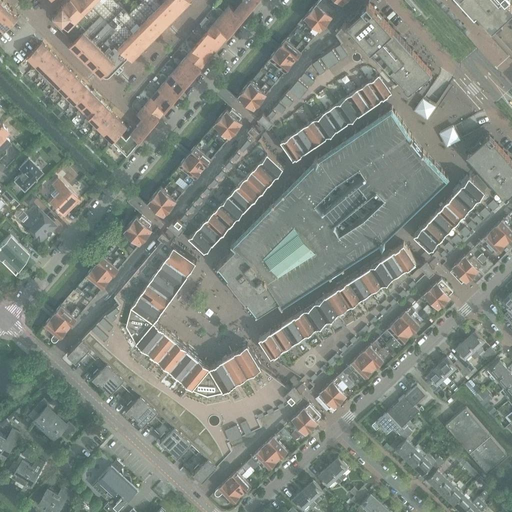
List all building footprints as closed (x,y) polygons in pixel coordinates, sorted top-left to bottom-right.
[(81,0),(68,0),(67,2),(81,16),(89,8),(81,0)] [(174,0),(163,0),(162,2),(176,16),(183,9),(174,0)] [(189,0),(174,0),(183,9),(191,1),(189,0)] [(242,0),(241,1),(250,9),(253,6),(257,0),(242,0)] [(270,126),(271,124),(293,157),(299,153),(346,120),(376,100),(392,88),(379,70),(383,68),(396,83),(400,79),(410,90),(432,70),(369,0),(368,0),(347,19),(347,20),(336,33),(341,41),(312,61),(267,115),(263,111),(259,117),(270,126)] [(318,0),(305,16),(314,24),(310,30),(315,34),(314,35),(315,35),(322,27),(345,0),(318,0)] [(477,10),(492,27),(511,9),(511,4),(508,0),(463,0),(464,0),(462,2),(467,7),(468,5),(475,12),(477,10)] [(241,1),(235,9),(229,5),(223,12),(222,13),(237,26),(238,26),(237,25),(250,9),(241,1)] [(0,19),(10,10),(2,2),(0,4),(0,19)] [(67,2),(59,10),(73,24),(81,16),(67,2)] [(162,2),(155,9),(169,23),(176,16),(162,2)] [(220,15),(216,20),(215,22),(230,35),(231,34),(230,33),(233,30),(235,28),(236,28),(237,26),(222,13),(223,12),(219,8),(216,8),(216,12),(220,15)] [(155,9),(147,17),(161,31),(169,23),(155,9)] [(10,10),(0,19),(0,27),(4,31),(18,17),(10,10)] [(73,24),(59,10),(55,14),(54,15),(54,16),(54,17),(54,18),(54,20),(54,21),(54,22),(55,22),(56,23),(56,24),(65,32),(73,24)] [(226,39),(229,36),(230,35),(215,22),(216,20),(212,16),(209,17),(209,20),(213,23),(209,28),(208,30),(222,42),(226,38),(226,39)] [(147,17),(140,24),(154,38),(161,31),(147,17)] [(140,24),(133,31),(147,45),(154,38),(140,24)] [(216,51),(217,51),(216,50),(222,42),(208,30),(209,28),(205,25),(202,25),(202,28),(206,32),(202,36),(201,38),(216,51)] [(70,44),(78,52),(92,38),(84,30),(74,41),(70,44)] [(133,31),(126,39),(140,53),(147,45),(133,31)] [(199,40),(195,45),(194,46),(209,59),(210,59),(209,58),(212,55),(213,55),(215,53),(216,51),(201,38),(202,36),(198,33),(195,33),(195,36),(199,40)] [(78,52),(86,60),(100,46),(92,38),(78,52)] [(286,38),(280,46),(279,46),(278,48),(293,61),(301,52),(301,51),(308,44),(307,43),(307,44),(302,40),(296,47),(286,38)] [(140,53),(126,39),(118,46),(129,57),(132,60),(140,53)] [(192,48),(188,53),(187,55),(202,68),(203,67),(202,66),(205,63),(206,63),(208,61),(209,59),(194,46),(195,45),(191,41),(188,41),(188,45),(192,48)] [(50,50),(42,42),(28,55),(35,62),(31,66),(31,69),(34,69),(38,65),(36,63),(50,50)] [(86,60),(94,67),(107,53),(100,46),(86,60)] [(285,71),(293,61),(278,48),(277,49),(270,58),(279,66),(274,73),(279,77),(278,78),(285,71)] [(185,56),(181,61),(180,63),(195,76),(196,75),(195,75),(198,71),(199,72),(201,69),(202,68),(187,55),(188,53),(184,49),(181,50),(181,53),(185,56)] [(36,63),(38,65),(42,69),(39,73),(39,76),(42,76),(46,73),(44,71),(58,57),(50,50),(36,63)] [(107,53),(94,67),(103,76),(104,77),(105,77),(106,78),(107,78),(108,77),(109,77),(110,77),(110,76),(111,76),(120,66),(107,53)] [(53,80),(52,79),(65,65),(58,57),(44,71),(46,73),(50,77),(46,81),(46,84),(49,84),(53,80)] [(178,65),(174,69),(173,71),(188,84),(189,84),(188,83),(191,79),(191,80),(193,78),(194,78),(195,76),(180,63),(181,61),(177,58),(174,58),(174,61),(178,65)] [(61,88),(59,86),(73,72),(65,65),(52,79),(53,80),(58,85),(54,88),(54,92),(57,92),(61,88)] [(184,88),(187,86),(188,84),(173,71),(174,69),(170,66),(167,66),(167,69),(171,73),(167,78),(166,80),(181,93),(182,92),(181,91),(184,88)] [(69,96),(67,94),(81,80),(73,72),(59,86),(61,88),(65,92),(62,96),(62,99),(65,99),(69,96)] [(164,81),(160,86),(159,88),(173,100),(177,96),(178,97),(180,94),(181,93),(166,80),(167,78),(163,74),(160,74),(160,78),(164,81)] [(76,103),(75,102),(88,88),(81,80),(67,94),(69,96),(73,100),(69,104),(69,107),(72,107),(76,103)] [(251,80),(239,94),(242,97),(240,99),(249,107),(251,105),(254,107),(256,105),(257,105),(264,96),(271,87),(271,86),(270,87),(265,83),(261,88),(251,80)] [(153,83),(153,86),(157,89),(153,94),(152,96),(167,109),(168,108),(167,108),(173,100),(159,88),(160,86),(156,82),(153,83)] [(80,115),(84,111),(82,109),(98,93),(97,92),(96,92),(94,89),(92,91),(88,88),(75,102),(76,103),(81,108),(77,111),(77,115),(80,115)] [(150,98),(146,102),(145,104),(160,117),(161,117),(160,116),(163,112),(164,113),(166,111),(167,109),(152,96),(153,94),(149,91),(146,91),(146,94),(150,98)] [(88,122),(92,119),(90,117),(104,103),(100,99),(102,97),(100,95),(98,93),(82,109),(84,111),(88,115),(85,119),(85,122),(88,122)] [(435,105),(423,97),(415,109),(423,115),(427,118),(435,105)] [(159,119),(160,117),(145,104),(146,102),(142,99),(139,99),(139,102),(143,106),(138,113),(143,118),(152,125),(156,121),(157,121),(159,119)] [(96,130),(99,126),(98,125),(112,111),(104,103),(90,117),(92,119),(96,123),(92,127),(92,130),(96,130)] [(283,303),(381,240),(385,237),(449,176),(424,150),(418,143),(412,135),(392,105),(383,112),(374,118),(363,125),(350,134),(337,142),(327,150),(319,155),(318,154),(317,154),(316,154),(315,154),(315,155),(314,156),(314,157),(315,158),(289,184),(280,194),(269,204),(259,214),(249,225),(237,236),(233,240),(232,240),(231,241),(236,245),(218,264),(219,265),(223,270),(228,276),(233,283),(242,294),(247,300),(253,307),(256,311),(257,312),(279,298),(283,304),(284,303),(283,303)] [(227,108),(215,123),(224,131),(220,136),(225,141),(224,141),(225,142),(232,133),(240,124),(242,121),(239,119),(242,117),(232,108),(230,111),(227,108)] [(103,138),(107,134),(105,132),(119,118),(112,111),(98,125),(99,126),(104,131),(100,134),(100,138),(103,138)] [(115,141),(113,140),(121,131),(122,132),(127,126),(119,118),(105,132),(107,134),(111,138),(108,142),(108,145),(111,145),(115,141)] [(152,125),(143,118),(138,123),(127,137),(122,132),(121,131),(113,140),(115,141),(128,154),(147,132),(152,125)] [(0,149),(10,139),(3,132),(8,128),(2,122),(0,120),(0,149)] [(180,218),(178,216),(175,220),(173,218),(169,223),(180,232),(182,230),(189,234),(205,249),(217,236),(226,227),(284,165),(268,150),(260,138),(263,134),(252,124),(248,130),(251,133),(180,218)] [(447,145),(460,138),(453,125),(439,131),(443,137),(447,145)] [(467,152),(477,164),(481,168),(476,172),(488,185),(484,188),(469,174),(414,233),(433,251),(432,252),(442,262),(447,258),(444,254),(506,196),(511,190),(511,157),(489,132),(487,134),(473,147),(467,152)] [(196,145),(190,152),(189,153),(188,155),(204,168),(212,158),(211,158),(218,150),(217,150),(217,151),(211,146),(206,153),(196,145)] [(195,177),(204,168),(188,155),(187,156),(180,164),(189,172),(183,179),(189,184),(188,185),(195,177)] [(42,171),(28,157),(20,165),(24,170),(16,179),(25,188),(42,171)] [(80,198),(58,176),(51,182),(55,187),(50,192),(53,194),(48,199),(64,214),(80,198)] [(161,187),(159,189),(151,198),(149,201),(152,203),(150,206),(159,214),(161,212),(164,214),(166,211),(167,211),(174,202),(181,193),(180,194),(175,189),(171,195),(161,187)] [(6,190),(2,194),(9,201),(14,197),(6,190)] [(32,193),(24,200),(29,205),(37,198),(32,193)] [(26,227),(28,228),(36,236),(36,237),(37,238),(38,238),(40,240),(41,239),(43,239),(45,237),(46,234),(47,233),(46,233),(49,230),(50,231),(55,225),(37,207),(22,222),(23,223),(24,226),(26,227)] [(502,219),(493,227),(507,242),(511,237),(511,229),(506,224),(511,219),(507,215),(508,214),(507,214),(502,219)] [(127,227),(125,230),(134,238),(130,243),(135,247),(133,250),(142,240),(150,231),(152,228),(149,226),(151,223),(145,217),(142,215),(140,218),(137,215),(135,218),(127,227)] [(488,241),(498,251),(507,242),(493,227),(484,236),(478,241),(479,241),(480,241),(484,245),(488,241)] [(297,399),(302,394),(293,384),(290,387),(262,366),(248,342),(235,350),(210,365),(184,343),(160,323),(155,319),(197,259),(172,242),(173,240),(162,231),(158,236),(161,239),(114,295),(120,302),(105,313),(82,337),(99,353),(116,369),(133,385),(150,401),(167,417),(183,432),(200,448),(217,464),(233,448),(229,439),(262,424),(260,420),(259,416),(287,403),(291,399),(292,400),(296,397),(297,399)] [(0,243),(0,258),(15,274),(29,253),(10,234),(0,243)] [(422,262),(416,260),(404,241),(392,249),(372,262),(354,274),(326,293),(309,303),(270,329),(259,336),(271,355),(302,375),(300,377),(310,388),(315,383),(311,379),(426,271),(430,274),(435,269),(425,259),(422,262)] [(462,256),(457,261),(471,276),(476,271),(479,268),(470,258),(474,254),(470,250),(471,249),(471,248),(462,256)] [(478,258),(480,260),(482,263),(485,260),(487,258),(482,253),(478,258)] [(103,255),(97,262),(96,263),(95,265),(111,278),(119,268),(118,268),(126,258),(124,261),(119,256),(113,263),(103,255)] [(469,277),(470,277),(471,276),(457,261),(456,262),(456,263),(453,265),(454,266),(450,270),(462,282),(466,278),(467,280),(469,277)] [(102,287),(111,278),(95,265),(94,265),(87,274),(97,282),(91,289),(96,294),(92,298),(93,298),(102,287)] [(434,283),(432,284),(446,299),(448,298),(450,295),(449,294),(453,290),(448,284),(442,278),(438,282),(437,280),(434,283)] [(441,304),(446,299),(432,284),(427,289),(419,297),(420,298),(421,297),(425,301),(429,297),(438,306),(441,304)] [(511,291),(502,301),(511,309),(511,291)] [(61,305),(55,312),(54,313),(53,314),(69,327),(77,318),(86,307),(85,306),(82,310),(76,306),(71,313),(61,305)] [(406,310),(406,309),(397,318),(411,333),(420,324),(410,314),(415,310),(411,306),(412,305),(411,305),(406,310)] [(423,309),(418,313),(423,319),(428,314),(423,309)] [(56,341),(57,341),(60,337),(61,337),(69,327),(53,314),(52,315),(45,324),(55,333),(52,336),(52,337),(52,338),(52,339),(52,340),(53,340),(53,341),(54,341),(55,341),(56,341)] [(392,332),(402,341),(411,333),(397,318),(388,327),(383,332),(384,331),(388,336),(392,332)] [(485,340),(475,330),(466,339),(479,354),(480,354),(484,359),(486,357),(489,360),(496,353),(490,346),(485,351),(480,345),(485,340)] [(87,350),(95,358),(99,353),(82,337),(68,352),(77,361),(78,360),(79,361),(83,356),(82,355),(87,350)] [(386,343),(390,347),(395,342),(391,338),(386,343)] [(370,344),(369,344),(360,352),(374,367),(383,359),(374,349),(379,344),(375,340),(375,339),(370,344)] [(471,353),(475,358),(479,354),(466,339),(456,348),(463,355),(458,359),(473,375),(478,370),(475,367),(466,357),(471,353)] [(374,367),(360,352),(351,361),(346,366),(342,370),(354,382),(358,377),(352,370),(356,366),(365,376),(374,367)] [(100,381),(102,383),(116,369),(99,353),(95,358),(103,366),(99,370),(98,369),(93,374),(94,375),(93,376),(99,382),(100,381)] [(458,369),(468,379),(473,375),(458,359),(454,363),(447,356),(437,364),(447,375),(452,381),(456,376),(453,373),(458,369)] [(489,376),(492,379),(494,380),(496,378),(495,378),(507,367),(499,358),(488,369),(491,373),(489,374),(489,376)] [(437,392),(442,388),(438,383),(447,375),(437,364),(428,373),(431,377),(427,381),(437,392)] [(495,378),(496,378),(499,382),(504,387),(511,379),(511,372),(507,367),(495,378)] [(120,382),(128,390),(133,385),(116,369),(102,383),(105,386),(104,387),(110,393),(111,391),(112,392),(117,387),(116,386),(120,382)] [(330,381),(325,386),(339,401),(344,396),(347,393),(337,384),(342,379),(338,375),(339,374),(338,374),(330,381)] [(472,378),(466,384),(475,395),(482,389),(477,383),(477,384),(472,378)] [(508,399),(511,395),(511,379),(504,387),(499,391),(503,396),(504,394),(508,399)] [(412,385),(411,386),(412,387),(405,394),(414,403),(426,392),(417,383),(415,382),(412,385)] [(133,412),(136,415),(150,401),(133,385),(128,390),(137,397),(132,402),(131,401),(127,406),(128,407),(126,408),(132,413),(133,412)] [(337,402),(339,401),(325,386),(323,388),(321,390),(322,392),(318,395),(324,402),(329,407),(333,404),(334,405),(337,402)] [(492,397),(489,394),(487,395),(482,389),(475,395),(483,405),(484,404),(485,403),(487,401),(492,397)] [(420,410),(405,394),(403,396),(399,400),(414,415),(420,410)] [(40,413),(34,419),(44,428),(57,413),(48,405),(50,403),(44,397),(34,408),(40,413)] [(408,421),(409,420),(414,415),(399,400),(393,405),(408,421)] [(154,414),(162,421),(167,417),(150,401),(136,415),(139,418),(138,419),(144,424),(145,423),(146,424),(151,419),(150,418),(154,414)] [(490,405),(487,401),(485,403),(484,404),(483,405),(491,413),(496,409),(491,404),(490,405)] [(302,408),(300,409),(314,424),(316,423),(315,423),(318,420),(317,419),(321,415),(309,403),(306,407),(304,406),(302,408)] [(409,420),(408,421),(393,405),(387,411),(405,430),(412,422),(409,420)] [(446,424),(487,471),(507,453),(466,406),(446,424)] [(309,429),(314,424),(300,409),(295,414),(287,422),(287,423),(288,422),(292,426),(297,422),(299,424),(300,425),(303,428),(306,432),(309,429)] [(393,427),(400,434),(405,430),(387,411),(387,410),(376,420),(376,421),(372,425),(377,430),(382,425),(387,431),(393,427)] [(69,420),(67,422),(57,413),(44,428),(54,437),(60,432),(63,435),(73,424),(69,420)] [(167,444),(170,447),(183,432),(167,417),(162,421),(170,429),(166,434),(165,433),(160,437),(161,438),(160,440),(166,445),(167,444)] [(6,418),(0,424),(3,427),(9,422),(6,418)] [(404,440),(396,448),(405,457),(418,443),(415,446),(406,438),(413,431),(408,427),(399,436),(404,440)] [(20,432),(14,429),(13,428),(7,438),(0,433),(0,454),(5,458),(20,432)] [(274,435),(264,443),(278,458),(288,449),(278,440),(283,435),(279,431),(279,430),(274,435)] [(293,436),(296,440),(301,435),(296,430),(291,434),(293,436)] [(432,435),(437,440),(441,436),(435,431),(432,435)] [(187,445),(196,453),(200,448),(183,432),(170,447),(172,450),(172,451),(177,456),(178,455),(180,456),(184,451),(183,450),(187,445)] [(251,456),(256,461),(260,457),(269,467),(278,458),(264,443),(255,452),(256,452),(251,456)] [(427,451),(418,443),(405,457),(414,465),(427,451)] [(449,444),(445,449),(450,454),(455,449),(449,444)] [(33,450),(26,446),(21,454),(28,458),(33,450)] [(194,471),(203,480),(217,464),(200,448),(196,453),(204,461),(199,465),(198,464),(194,469),(195,470),(194,471)] [(423,474),(430,466),(435,470),(437,468),(437,467),(444,460),(439,456),(436,460),(427,451),(414,465),(423,474)] [(460,462),(464,458),(458,452),(454,456),(460,462)] [(256,461),(251,456),(246,461),(254,469),(255,468),(259,465),(256,461)] [(343,471),(348,467),(338,456),(329,465),(338,475),(342,480),(347,475),(343,471)] [(30,486),(44,462),(37,458),(32,466),(22,460),(13,475),(30,486)] [(121,462),(117,459),(110,466),(93,484),(110,500),(105,505),(111,511),(116,511),(138,489),(131,482),(130,476),(123,475),(122,468),(124,466),(121,462)] [(466,461),(463,465),(469,470),(472,466),(466,461)] [(237,469),(228,478),(242,492),(251,484),(242,474),(246,470),(242,465),(243,465),(243,464),(237,469)] [(329,465),(319,474),(328,484),(334,479),(339,483),(342,480),(338,475),(329,465)] [(474,476),(478,472),(472,466),(469,470),(474,476)] [(436,486),(446,476),(437,468),(435,470),(427,478),(436,486)] [(48,480),(54,484),(58,477),(54,474),(48,480)] [(445,495),(455,485),(446,476),(436,486),(445,495)] [(215,490),(215,491),(215,492),(215,493),(215,494),(216,494),(216,495),(217,495),(218,495),(219,495),(220,494),(224,491),(233,501),(242,492),(228,478),(219,486),(216,489),(215,490)] [(484,478),(480,482),(486,487),(490,483),(484,478)] [(313,499),(317,503),(322,498),(318,494),(323,490),(313,479),(304,488),(313,499)] [(492,493),(496,489),(490,483),(486,487),(492,493)] [(363,485),(358,490),(354,486),(351,489),(355,494),(359,498),(368,489),(363,485)] [(454,503),(464,493),(455,485),(445,495),(454,503)] [(53,511),(57,511),(70,490),(63,486),(58,494),(48,488),(39,503),(53,511)] [(304,508),(309,503),(312,507),(317,503),(313,499),(304,488),(294,497),(304,508)] [(362,511),(369,511),(371,511),(372,511),(381,502),(371,492),(357,507),(362,511)] [(463,511),(473,501),(464,493),(454,503),(463,511)] [(355,494),(351,498),(355,502),(359,498),(355,494)] [(473,501),(463,511),(479,511),(481,510),(487,504),(478,496),(473,501)] [(388,511),(390,510),(381,502),(372,511),(388,511)]
